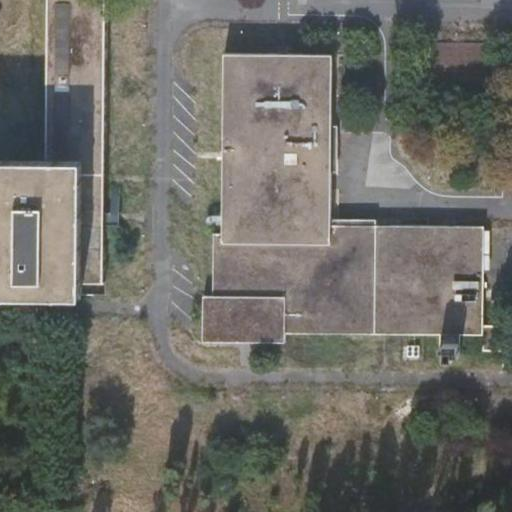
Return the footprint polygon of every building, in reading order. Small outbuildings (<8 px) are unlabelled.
[(105,284),(105,224),(105,213),(107,0),(46,0),(42,178),(5,177),(5,173),(0,173),(0,283),(6,283),(6,278),(58,278),(58,284),(105,284)] [(288,0),(277,0),(277,6),(277,57),(288,57),(288,6),(288,0)] [(504,49),(414,49),(413,114),(503,114),(504,49)] [(483,352),(507,352),(507,332),(484,331),(485,229),(331,228),(333,57),(288,57),(277,57),(225,57),(221,217),(221,228),(221,236),(213,237),(211,299),(204,298),(203,344),(286,344),(286,335),(440,336),(461,336),(484,336),(483,352)] [(162,226),(221,228),(221,217),(162,215),(105,213),(105,224),(162,226)] [(461,346),(461,336),(440,336),(440,346),(461,346)] [(454,364),(454,359),(461,359),(462,352),(461,346),(440,346),(440,354),(443,354),(443,364),(454,364)] [(220,460),(218,511),(328,511),(330,461),(220,460)]
